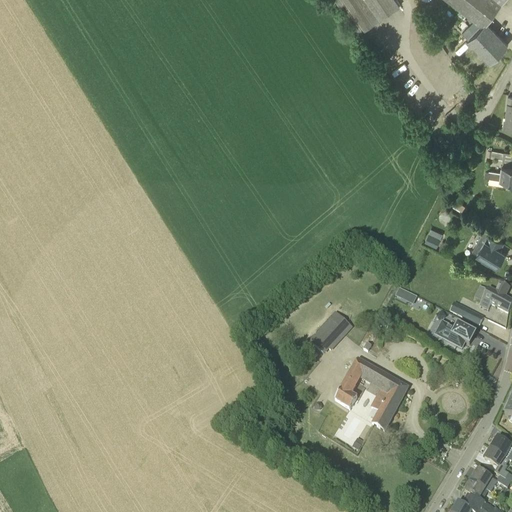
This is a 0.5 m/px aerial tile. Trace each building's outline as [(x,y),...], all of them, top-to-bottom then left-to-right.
[(395,0),(335,0),(358,34),(400,7),(395,0)] [(446,0),(474,21),(483,28),(486,24),(504,0),(446,0)] [(427,3),(421,9),(430,19),(436,13),(427,3)] [(483,28),(474,21),(462,33),(490,62),(508,45),(486,24),(483,28)] [(491,151),(490,158),(502,160),(504,152),(491,151)] [(485,170),(484,177),(499,180),(511,181),(511,167),(501,166),(500,172),(485,170)] [(479,245),(475,252),(477,254),(483,258),(481,261),(488,265),(490,262),(497,266),(501,258),(504,253),(506,255),(507,254),(502,251),(500,249),(504,243),(484,231),(476,244),(479,245)] [(428,234),(424,241),(436,247),(440,239),(428,234)] [(487,291),(480,307),(488,311),(491,305),(508,314),(511,307),(511,303),(504,299),(509,289),(501,285),(495,295),(487,291)] [(414,304),(417,296),(400,289),(396,297),(414,304)] [(454,305),(450,313),(479,327),(483,319),(454,305)] [(335,313),(309,342),(322,356),(328,350),(330,352),(352,328),(335,313)] [(443,325),(436,337),(457,348),(461,341),(465,344),(469,346),(475,335),(458,326),(455,331),(443,325)] [(366,344),(363,351),(368,353),(371,347),(366,344)] [(341,389),(334,402),(349,412),(358,398),(352,395),(361,381),(370,386),(366,393),(376,398),(370,409),(378,413),(371,425),(385,434),(409,389),(358,359),(356,363),(356,362),(341,389)] [(511,447),(497,439),(491,449),(506,458),(511,462),(511,461),(511,447)] [(491,449),(484,460),(497,469),(494,474),(511,484),(511,481),(511,476),(505,473),(508,468),(502,465),(506,458),(491,449)] [(478,471),(471,482),(491,493),(497,483),(498,483),(496,482),(478,471)] [(494,474),(500,477),(496,482),(498,483),(497,483),(507,490),(511,484),(494,474)] [(471,482),(465,493),(473,498),(469,504),(474,506),(483,511),(502,511),(494,506),(492,509),(485,504),(481,500),(486,491),(491,494),(491,493),(471,482)]
